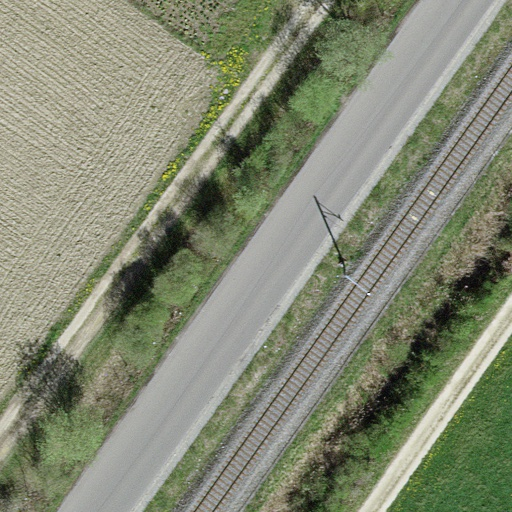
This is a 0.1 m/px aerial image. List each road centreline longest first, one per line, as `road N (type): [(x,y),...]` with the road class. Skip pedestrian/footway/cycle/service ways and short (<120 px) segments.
road 1 (track): [(0,439),(313,0)]
road 2 (track): [(372,511),(511,313)]
